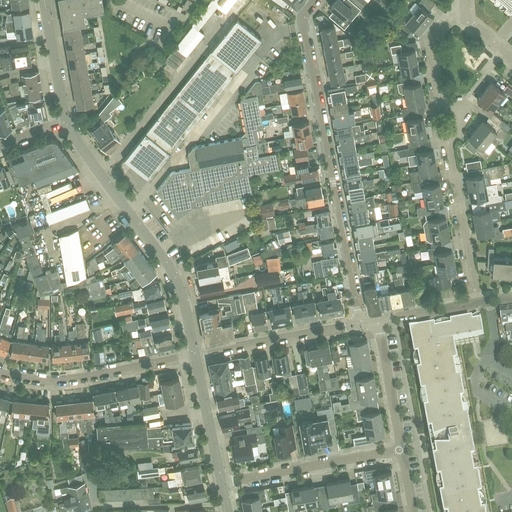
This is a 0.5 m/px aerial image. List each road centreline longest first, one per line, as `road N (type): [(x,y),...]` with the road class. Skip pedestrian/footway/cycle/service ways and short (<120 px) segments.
road 1 (residential): [(360,323),(304,23),(316,0)]
road 2 (unclassified): [(194,357),(173,273),(65,120)]
road 3 (residential): [(194,357),(54,380),(0,372)]
road 4 (residential): [(221,483),(398,451)]
road 5 (residential): [(194,357),(360,323)]
road 6 (residential): [(477,302),(447,142)]
road 7 (residential): [(447,142),(433,45),(461,17)]
road 8 (residential): [(398,451),(377,320)]
road 9 (unclassified): [(221,483),(194,357)]
road 10 (unclassified): [(65,120),(43,0)]
